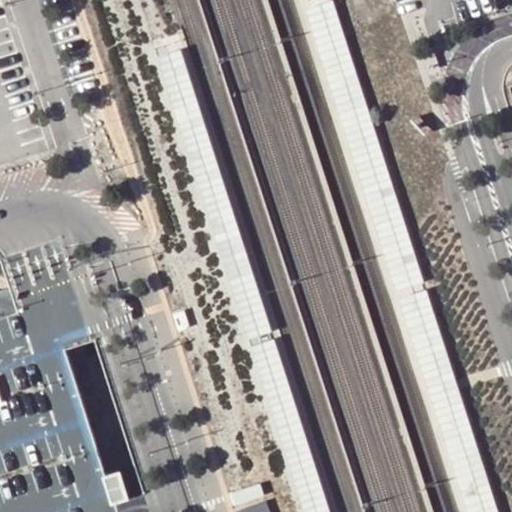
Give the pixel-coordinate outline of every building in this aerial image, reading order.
[(93,342),(67,257),(5,276),(6,283),(0,285),(0,511),(115,511),(114,507),(106,480),(67,350),(93,342)] [(218,340),(188,351),(198,381),(228,370),(218,340)] [(231,377),(201,388),(211,418),(241,407),(231,377)] [(261,416),(247,421),(257,448),(279,440),(274,428),(266,431),(261,416)] [(238,489),(258,482),(240,428),(220,434),(238,489)] [(119,476),(106,480),(114,507),(127,504),(119,476)] [(272,511),(267,497),(238,507),(239,511),(272,511)]
